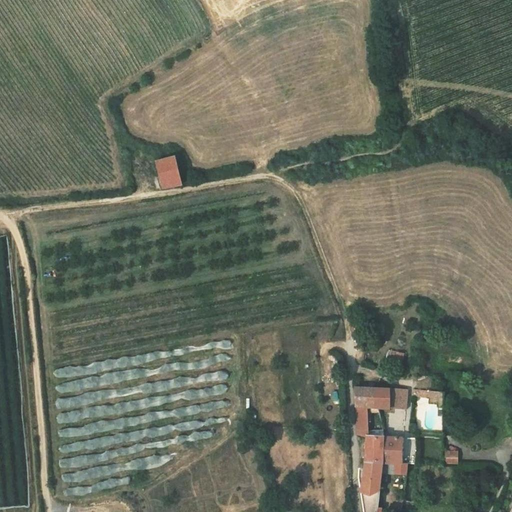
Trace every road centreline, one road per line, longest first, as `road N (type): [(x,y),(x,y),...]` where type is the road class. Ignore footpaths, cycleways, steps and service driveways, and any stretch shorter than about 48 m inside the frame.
road 1 (track): [(351,331),(295,188),(268,173),(0,212)]
road 2 (track): [(0,215),(16,230),(25,258),(46,511)]
road 3 (residential): [(362,511),(351,331)]
